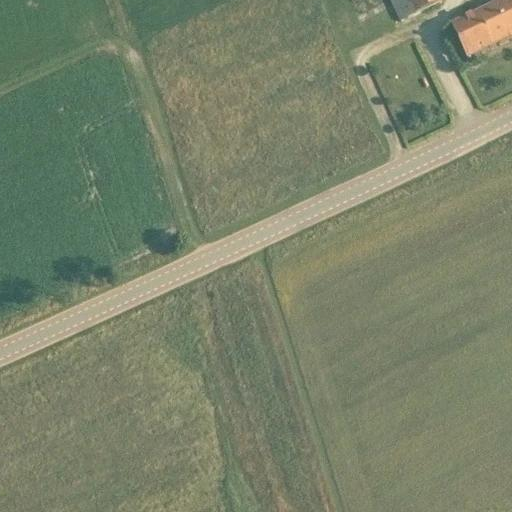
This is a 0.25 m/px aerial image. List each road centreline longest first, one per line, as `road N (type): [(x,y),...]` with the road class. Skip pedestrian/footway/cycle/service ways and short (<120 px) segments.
road 1 (tertiary): [(0,355),(511,119)]
road 2 (track): [(196,266),(276,511)]
